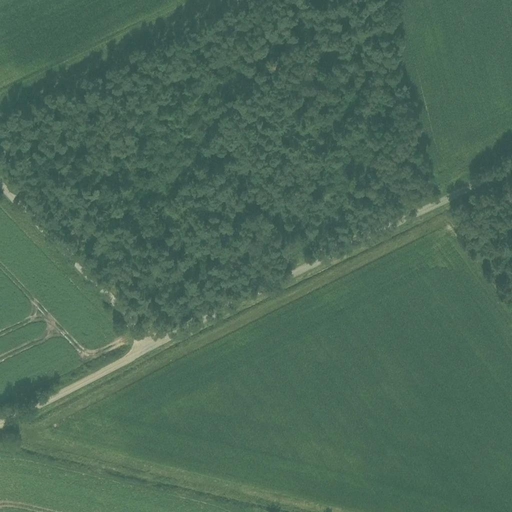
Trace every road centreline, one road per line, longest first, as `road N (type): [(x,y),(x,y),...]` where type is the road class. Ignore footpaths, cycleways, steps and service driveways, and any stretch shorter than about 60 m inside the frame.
road 1 (track): [(0,422),(511,168)]
road 2 (track): [(157,344),(0,183)]
